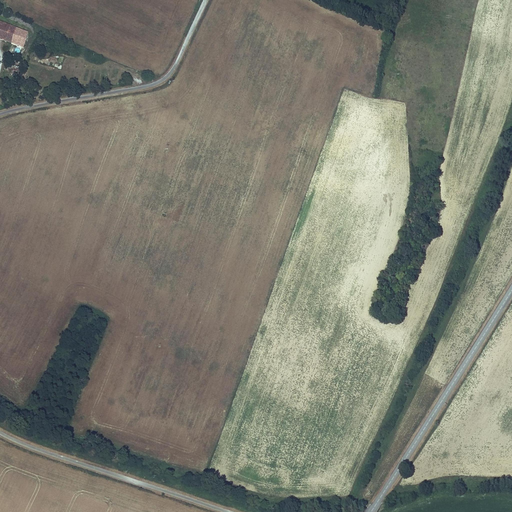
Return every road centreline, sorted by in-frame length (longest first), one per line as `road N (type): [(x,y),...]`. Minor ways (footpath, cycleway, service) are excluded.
road 1 (tertiary): [(371,511),(511,290)]
road 2 (unclassified): [(0,113),(163,79),(205,0)]
road 3 (unclassified): [(0,432),(235,511)]
